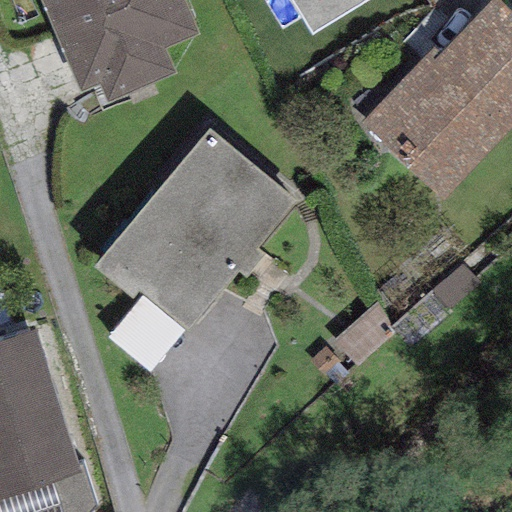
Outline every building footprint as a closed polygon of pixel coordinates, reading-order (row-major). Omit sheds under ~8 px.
[(40,0),(79,97),(99,89),(106,105),(175,78),(162,47),(195,34),(181,0),(40,0)] [(287,0),(312,40),(378,0),(287,0)] [(511,131),(511,20),(492,2),(436,60),(430,54),(361,120),(442,204),(511,131)] [(208,135),(95,269),(134,305),(178,339),(291,204),(208,135)] [(134,305),(105,343),(149,376),(178,339),(134,305)] [(36,314),(0,324),(0,483),(80,460),(36,314)]
